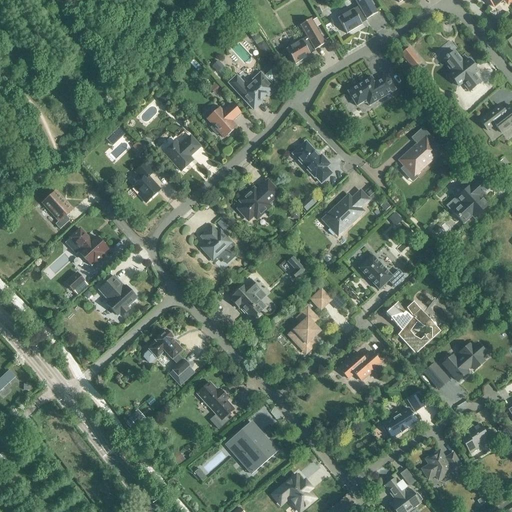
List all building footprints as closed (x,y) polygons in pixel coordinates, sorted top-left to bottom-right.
[(366,20),(377,13),(369,0),(354,0),(358,7),(353,10),(337,19),(346,34),(362,25),(360,22),(365,19),(366,20)] [(314,50),(325,44),(311,19),(300,26),(306,37),(301,41),(301,40),(286,49),(295,65),(310,56),(308,52),(313,49),(314,50)] [(410,47),(402,53),(408,61),(416,55),(410,47)] [(468,60),(463,64),(454,52),(447,57),(446,56),(445,58),(445,59),(443,61),(452,73),(449,76),(448,77),(453,83),(454,82),(458,87),(462,83),(469,92),(480,83),(473,74),(477,71),(474,67),(475,66),(470,60),(469,61),(468,60)] [(213,67),(223,78),(228,74),(223,69),(224,68),(219,62),(213,67)] [(275,90),(270,85),(278,78),(272,71),(264,78),(261,74),(247,88),(237,77),(229,85),(253,111),(261,103),(259,101),(266,96),(267,97),(275,90)] [(374,80),(370,75),(345,89),(356,107),(365,101),(368,107),(396,91),(386,73),(374,80)] [(231,122),(240,114),(231,104),(222,112),(219,109),(207,120),(213,126),(210,128),(216,135),(219,133),(224,138),(236,127),(231,122)] [(501,111),(500,112),(497,108),(499,106),(499,105),(479,121),(487,131),(495,125),(501,133),(511,124),(511,108),(510,106),(503,111),(501,111)] [(120,137),(114,129),(102,141),(107,148),(120,137)] [(398,161),(413,178),(441,153),(426,136),(398,161)] [(189,157),(200,147),(190,137),(180,146),(176,142),(163,153),(180,172),(193,161),(189,157)] [(321,156),(319,158),(306,143),(293,155),(314,178),(315,177),(321,184),(331,174),(326,168),(329,165),(321,156)] [(139,144),(134,148),(140,154),(145,150),(139,144)] [(497,164),(502,172),(507,168),(502,161),(497,164)] [(138,195),(145,203),(159,190),(148,178),(153,173),(145,164),(135,173),(140,178),(140,181),(134,186),(140,193),(138,195)] [(471,216),(474,219),(488,206),(482,199),(482,194),(488,189),(481,181),(481,180),(474,172),(461,184),(465,190),(456,199),(461,204),(452,212),(463,224),(471,216)] [(267,204),(278,194),(267,182),(256,192),(253,189),(240,202),(243,205),(238,210),(248,220),(253,216),(256,219),(270,207),(267,204)] [(56,190),(41,203),(58,221),(55,224),(59,229),(69,219),(64,214),(72,208),(56,190)] [(360,209),(368,200),(360,192),(351,200),(348,196),(322,220),(330,229),(328,231),(333,236),(335,234),(337,236),(363,212),(360,209)] [(97,236),(93,240),(81,228),(69,238),(80,251),(78,253),(91,267),(94,265),(95,267),(107,256),(106,255),(110,251),(106,246),(106,245),(103,241),(102,241),(97,236)] [(221,231),(219,234),(213,228),(201,240),(207,246),(202,252),(217,267),(237,247),(221,231)] [(398,271),(392,277),(372,256),(358,269),(378,290),(388,281),(394,288),(405,278),(398,271)] [(291,274),(296,279),(304,271),(292,258),(288,262),(295,270),(291,274)] [(76,270),(65,281),(73,290),(84,279),(76,270)] [(125,286),(123,287),(112,276),(97,290),(108,301),(105,304),(116,315),(117,314),(120,316),(128,309),(126,307),(136,297),(125,286)] [(253,296),(259,290),(250,281),(244,286),(231,298),(229,300),(239,309),(240,308),(252,320),(261,311),(256,305),(259,302),(253,296)] [(321,287),(310,298),(321,310),(332,299),(321,287)] [(395,337),(414,358),(441,333),(413,304),(405,311),(412,320),(395,337)] [(282,342),(298,360),(309,351),(304,345),(312,338),(306,330),(310,326),(300,315),(290,324),(295,330),(282,342)] [(183,352),(172,336),(150,356),(163,369),(170,363),(175,369),(186,360),(180,354),(183,352)] [(452,357),(445,362),(450,367),(447,370),(457,382),(466,374),(464,371),(471,366),(474,370),(481,364),(478,360),(485,354),(477,344),(472,349),(469,345),(460,353),(463,357),(456,362),(452,357)] [(361,382),(381,364),(370,352),(363,358),(358,353),(340,370),(348,379),(354,374),(361,382)] [(434,365),(424,373),(428,378),(438,370),(434,365)] [(10,371),(0,379),(0,389),(9,382),(11,385),(15,382),(12,378),(15,376),(10,371)] [(108,379),(101,385),(108,392),(115,388),(108,379)] [(218,390),(216,391),(209,383),(197,395),(215,416),(211,419),(221,429),(229,421),(225,417),(233,410),(226,402),(228,400),(218,390)] [(407,401),(415,413),(425,406),(418,394),(407,401)] [(407,428),(417,422),(408,408),(399,414),(398,413),(396,412),(391,416),(391,417),(392,419),(382,425),(384,426),(382,427),(385,432),(387,431),(391,438),(401,432),(401,433),(407,429),(407,428)] [(489,428),(484,431),(479,425),(467,433),(466,432),(459,437),(469,454),(490,442),(489,440),(494,436),(489,428)] [(248,441),(241,431),(225,444),(233,454),(237,451),(254,472),(271,458),(267,453),(272,449),(259,433),(248,441)] [(501,443),(508,455),(511,452),(511,445),(508,439),(501,443)] [(453,454),(445,459),(440,451),(425,460),(429,465),(422,470),(428,480),(435,475),(438,480),(452,471),(452,470),(460,465),(453,454)] [(0,455),(0,463),(1,464),(3,463),(1,465),(5,471),(12,466),(7,460),(8,459),(3,453),(0,455)] [(194,473),(202,482),(206,478),(198,469),(194,473)] [(410,490),(406,493),(395,479),(385,487),(393,498),(394,497),(396,501),(390,506),(391,507),(389,509),(390,511),(413,511),(415,511),(413,509),(420,503),(419,502),(421,500),(417,494),(414,496),(410,490)] [(300,481),(276,499),(283,508),(291,502),(298,511),(307,511),(318,504),(311,497),(314,495),(309,487),(306,489),(300,481)]
